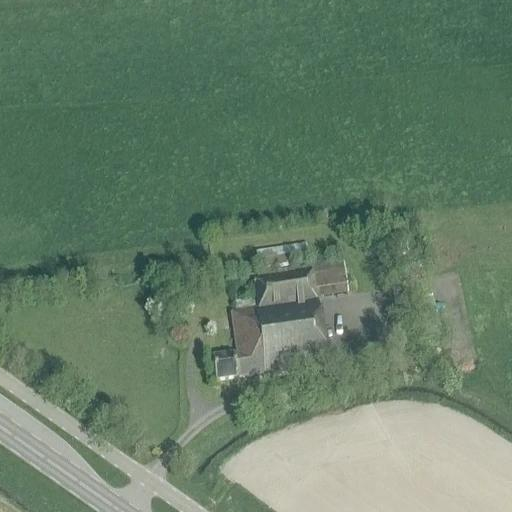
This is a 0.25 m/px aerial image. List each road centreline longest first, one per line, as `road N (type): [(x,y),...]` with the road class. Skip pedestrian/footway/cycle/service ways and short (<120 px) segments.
road 1 (unclassified): [(193,511),(0,378)]
road 2 (primary): [(119,511),(0,425)]
